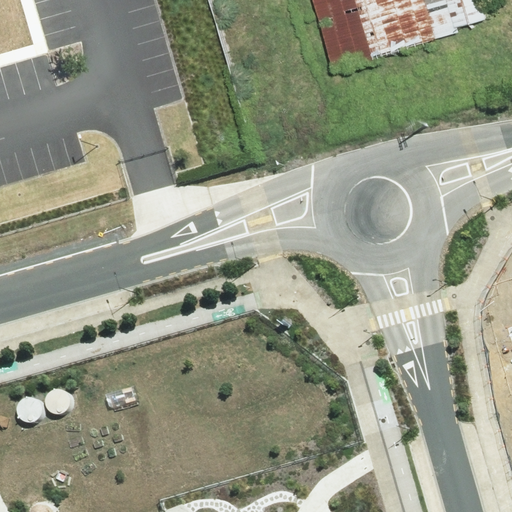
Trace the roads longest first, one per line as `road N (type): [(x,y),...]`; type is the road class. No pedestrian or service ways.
road 1 (tertiary): [(168,246),(258,195),(349,174)]
road 2 (tertiary): [(351,237),(289,233),(168,246)]
road 3 (tertiary): [(168,246),(0,297)]
road 4 (residential): [(434,393),(403,353),(363,245)]
road 5 (residential): [(416,231),(434,393)]
road 6 (residential): [(434,393),(469,511)]
road 7 (tertiary): [(394,163),(511,135)]
